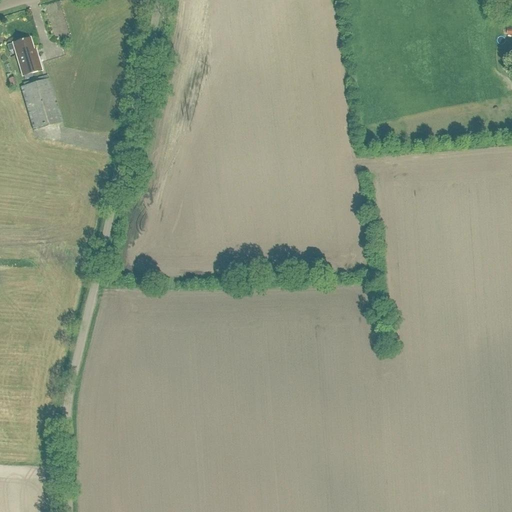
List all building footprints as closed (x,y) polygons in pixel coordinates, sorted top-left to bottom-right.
[(31,75),(42,72),(35,50),(33,50),(30,39),(7,47),(8,52),(14,51),(22,78),(23,78),(24,80),(32,78),(31,75)] [(86,90),(103,86),(98,67),(81,72),(86,90)] [(14,78),(8,80),(10,88),(16,86),(14,78)] [(24,87),(20,88),(33,131),(62,123),(49,80),(48,80),(47,78),(36,81),(36,83),(33,84),(33,82),(23,85),(24,87)] [(107,106),(114,109),(124,88),(117,85),(107,106)]
